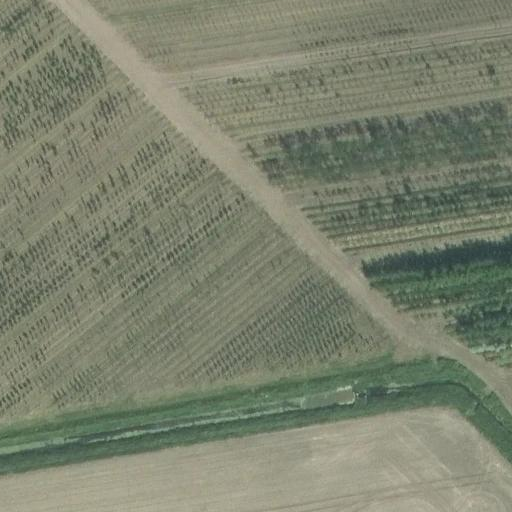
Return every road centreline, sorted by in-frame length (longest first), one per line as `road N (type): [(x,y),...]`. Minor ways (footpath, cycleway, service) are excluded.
road 1 (track): [(83,0),(444,370)]
road 2 (track): [(444,370),(0,437)]
